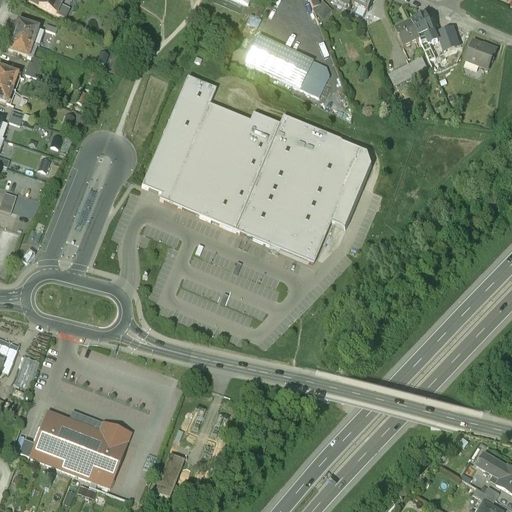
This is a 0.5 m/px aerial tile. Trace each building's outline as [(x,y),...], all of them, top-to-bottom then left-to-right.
[(59,7),(63,0),(41,0),(41,1),(38,7),(38,8),(63,22),(68,12),(59,7)] [(318,6),(315,0),(307,0),(312,10),(313,10),(319,7),(318,6)] [(374,0),(353,0),(351,4),(368,12),(374,0)] [(322,3),(318,6),(319,7),(313,10),(314,11),(324,21),(332,12),(322,3)] [(425,17),(411,24),(418,39),(424,36),(433,32),(425,17)] [(411,24),(394,31),(403,49),(419,42),(418,39),(411,24)] [(17,25),(12,39),(31,46),(36,32),(17,25)] [(46,26),(43,32),(54,36),(57,30),(46,26)] [(452,30),(437,35),(444,53),(459,48),(452,30)] [(427,43),(424,36),(418,39),(419,42),(425,53),(431,50),(428,43),(427,43)] [(299,90),(319,100),(329,78),(326,69),(313,63),(258,37),(245,64),(299,90)] [(31,46),(12,39),(7,53),(26,60),(31,46)] [(493,50),(491,51),(475,44),(473,45),(465,63),(466,64),(467,65),(476,69),(480,68),(485,70),(487,69),(493,55),(495,55),(496,53),(495,51),(493,50)] [(106,57),(98,54),(94,65),(102,67),(106,57)] [(422,59),(408,66),(414,77),(427,71),(422,59)] [(29,64),(26,71),(38,74),(40,68),(29,64)] [(414,77),(408,66),(388,75),(394,87),(414,77)] [(0,71),(0,87),(11,92),(16,78),(0,71)] [(38,74),(26,71),(24,77),(36,81),(38,74)] [(91,88),(95,77),(88,75),(84,86),(91,88)] [(215,93),(187,81),(141,189),(161,197),(159,202),(269,249),(268,253),(278,257),(279,253),(312,267),(330,226),(345,232),(372,169),(368,157),(282,121),(278,129),(252,118),(249,125),(209,108),(215,93)] [(11,92),(0,87),(0,104),(5,106),(11,92)] [(85,97),(77,95),(73,106),(80,108),(85,97)] [(8,110),(6,116),(18,120),(20,114),(8,110)] [(18,120),(6,116),(4,123),(15,127),(18,120)] [(71,129),(73,119),(66,117),(64,127),(71,129)] [(62,142),(54,139),(50,150),(58,153),(62,142)] [(9,163),(0,159),(0,167),(7,170),(9,163)] [(45,176),(49,165),(41,162),(37,173),(45,176)] [(21,201),(5,195),(0,209),(0,212),(15,218),(21,201)] [(0,343),(0,353),(11,359),(17,348),(10,345),(9,348),(0,343)] [(21,365),(18,373),(33,379),(36,372),(21,365)] [(15,379),(12,387),(27,393),(30,385),(15,379)] [(13,409),(2,404),(0,408),(0,413),(9,418),(11,412),(13,409)] [(211,415),(203,412),(200,418),(209,421),(211,415)] [(127,446),(99,435),(98,435),(102,426),(72,414),(68,423),(47,414),(34,446),(33,450),(23,446),(22,445),(18,456),(109,492),(127,446)] [(228,422),(220,418),(217,425),(226,428),(228,422)] [(130,437),(103,426),(99,435),(127,446),(130,437)] [(182,432),(177,443),(183,445),(187,434),(182,432)] [(22,445),(23,446),(33,450),(34,446),(23,442),(22,445)] [(507,468),(484,454),(480,462),(479,461),(477,464),(478,464),(476,467),(501,482),(498,488),(511,496),(511,469),(508,467),(507,468)] [(173,458),(159,495),(174,501),(188,463),(173,458)] [(499,496),(488,490),(485,495),(495,502),(499,496)] [(484,504),(492,508),(495,502),(485,495),(477,491),(473,497),(484,504)]
